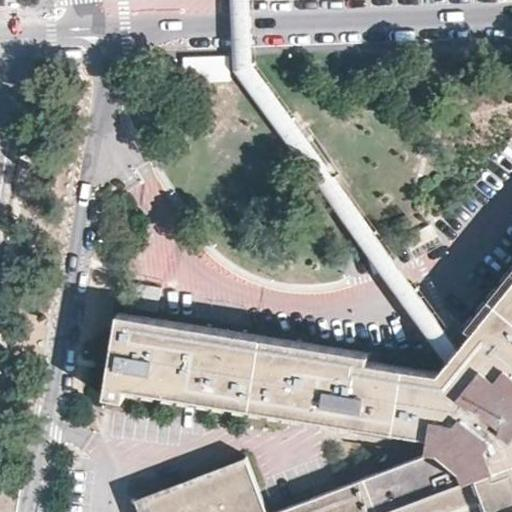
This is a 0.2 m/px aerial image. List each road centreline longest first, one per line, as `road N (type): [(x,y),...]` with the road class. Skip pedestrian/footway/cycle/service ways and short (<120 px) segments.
road 1 (residential): [(111,31),(91,218),(35,511)]
road 2 (residential): [(511,13),(111,31)]
road 3 (residential): [(24,34),(0,195)]
